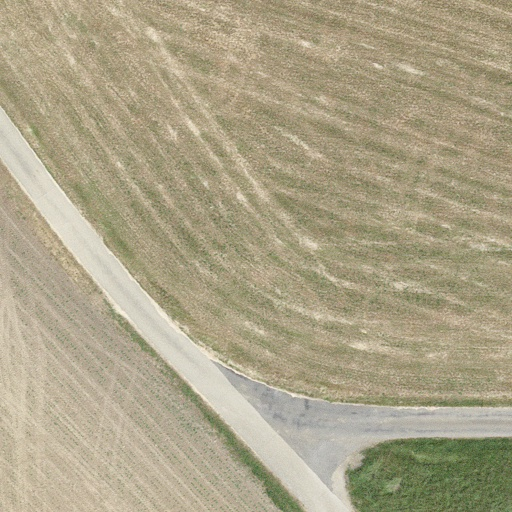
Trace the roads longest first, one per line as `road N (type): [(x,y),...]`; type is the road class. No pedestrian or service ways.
road 1 (track): [(0,143),(34,197),(321,511)]
road 2 (track): [(247,428),(511,423)]
